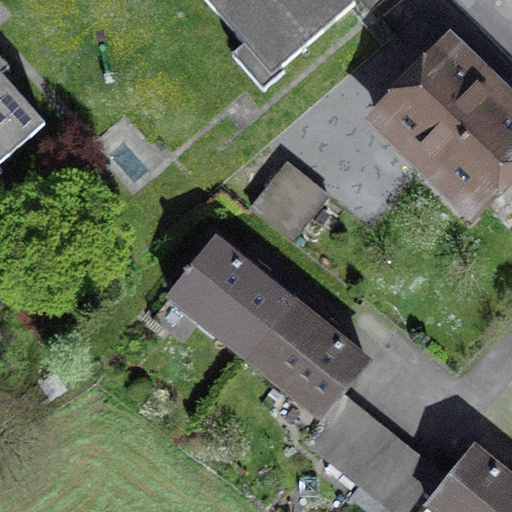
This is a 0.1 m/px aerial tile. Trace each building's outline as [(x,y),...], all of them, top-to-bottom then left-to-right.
[(204,0),(271,77),(355,6),(349,0),(204,0)] [(508,99),(453,47),(444,56),(443,56),(386,115),(475,200),(511,161),(511,121),(498,109),(508,99)] [(0,75),(0,164),(44,126),(0,75)] [(326,197),(287,167),(253,209),(293,239),(326,197)] [(170,296),(247,358),(291,303),(214,242),(170,296)] [(291,303),(247,358),(323,419),(304,443),(330,463),(368,417),(342,396),(367,364),(291,303)] [(394,438),(368,417),(330,463),(357,485),(394,438)] [(422,460),(394,438),(357,485),(384,507),(422,460)] [(422,511),(428,505),(437,511),(511,511),(511,481),(472,450),(448,481),(422,460),(384,507),(390,511),(422,511)]
